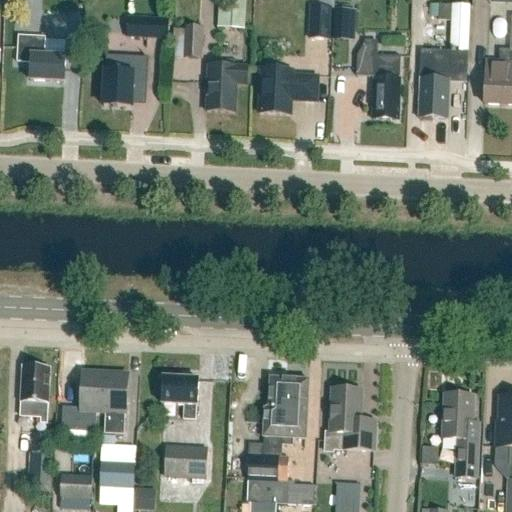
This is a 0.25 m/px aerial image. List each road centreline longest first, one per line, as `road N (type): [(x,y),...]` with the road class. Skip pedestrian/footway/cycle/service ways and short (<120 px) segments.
road 1 (unclassified): [(511,191),(0,166)]
road 2 (tertiary): [(407,327),(0,307)]
road 3 (residential): [(395,511),(407,327)]
